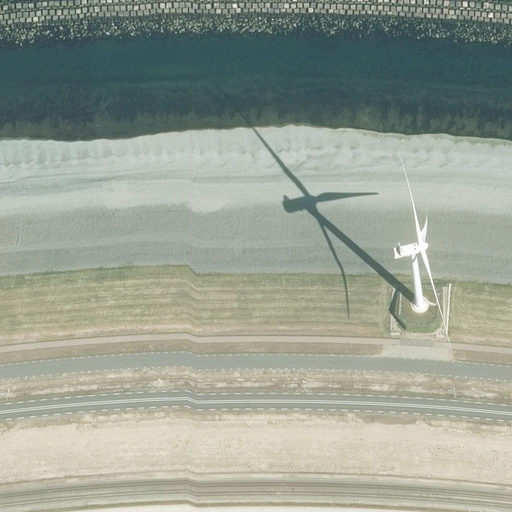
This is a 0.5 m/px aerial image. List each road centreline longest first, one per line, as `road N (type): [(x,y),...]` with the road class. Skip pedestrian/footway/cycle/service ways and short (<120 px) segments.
road 1 (unclassified): [(511,373),(382,362),(99,366),(0,378)]
road 2 (secondary): [(511,415),(262,402),(0,417)]
